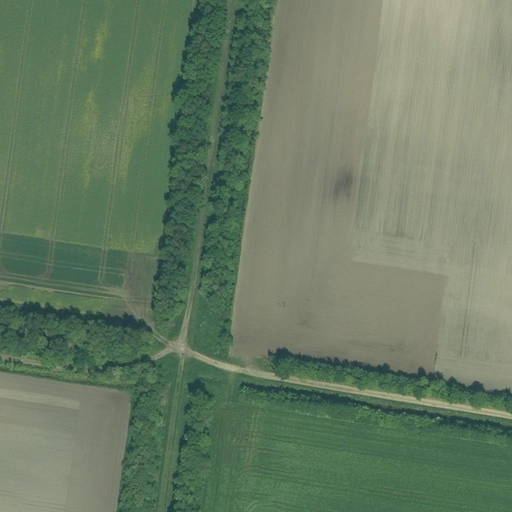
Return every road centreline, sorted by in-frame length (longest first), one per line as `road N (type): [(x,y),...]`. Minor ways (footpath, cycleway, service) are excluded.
road 1 (track): [(236,0),(188,347)]
road 2 (track): [(188,347),(271,373),(511,412)]
road 3 (track): [(190,333),(125,368),(0,354)]
road 4 (track): [(188,347),(165,511)]
